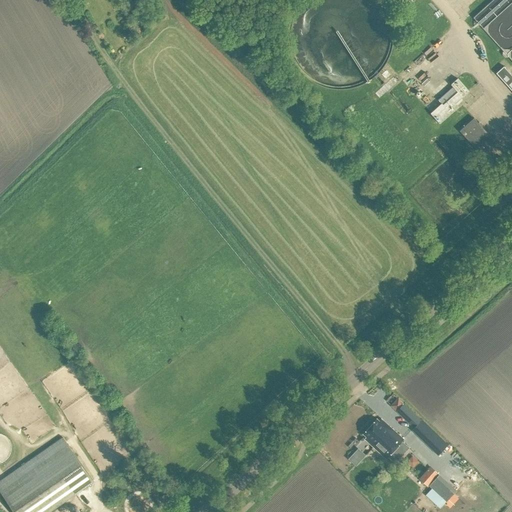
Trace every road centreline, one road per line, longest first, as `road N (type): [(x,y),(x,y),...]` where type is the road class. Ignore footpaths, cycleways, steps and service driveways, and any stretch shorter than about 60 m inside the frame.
road 1 (track): [(359,394),(338,344),(136,98),(71,0)]
road 2 (tertiary): [(211,511),(511,237)]
